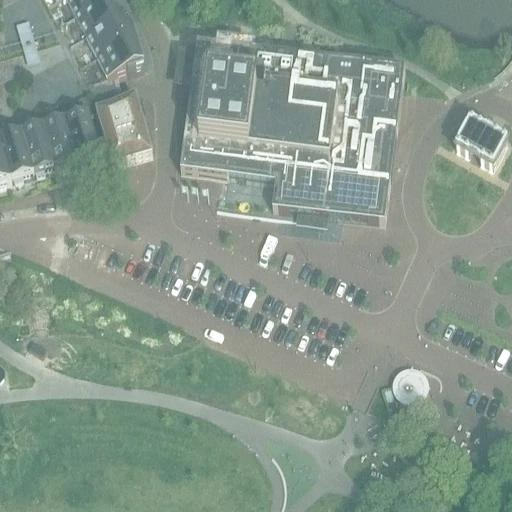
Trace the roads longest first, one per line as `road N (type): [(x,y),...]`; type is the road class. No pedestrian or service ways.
road 1 (residential): [(150,229),(391,334)]
road 2 (residential): [(150,229),(167,155),(162,85),(135,0)]
road 3 (residential): [(505,107),(466,106),(428,144),(413,210),(434,243)]
road 4 (residential): [(0,228),(91,220),(150,229)]
